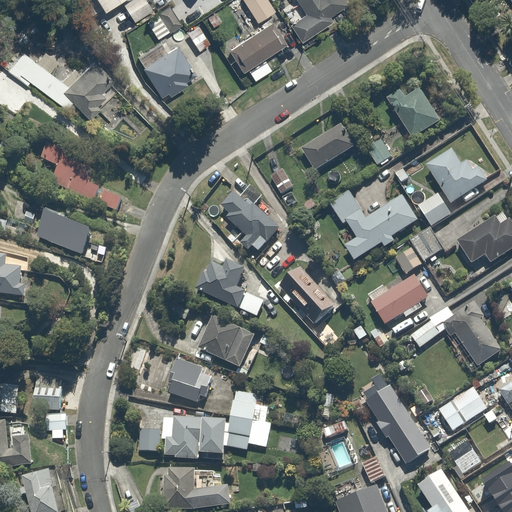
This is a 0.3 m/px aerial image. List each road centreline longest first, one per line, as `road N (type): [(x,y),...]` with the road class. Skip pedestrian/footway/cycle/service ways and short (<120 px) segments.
road 1 (residential): [(436,5),(208,149),(175,183),(97,387),(90,448),(100,511)]
road 2 (residential): [(436,5),(511,120)]
